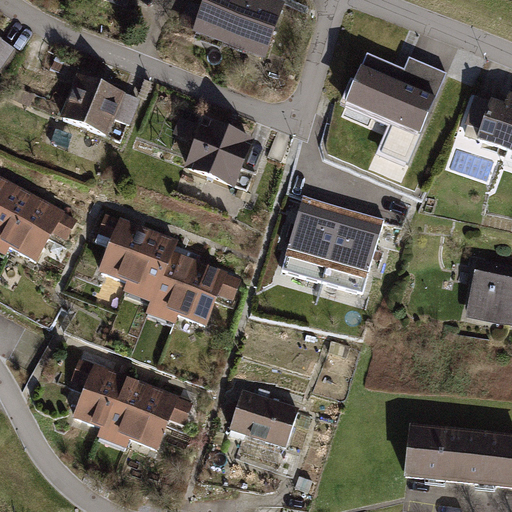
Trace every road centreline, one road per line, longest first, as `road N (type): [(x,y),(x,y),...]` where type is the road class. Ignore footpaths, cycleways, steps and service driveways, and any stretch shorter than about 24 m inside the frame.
road 1 (residential): [(2,0),(63,37),(297,130),(338,0)]
road 2 (residential): [(101,511),(38,454),(0,376)]
road 3 (residential): [(370,0),(511,58)]
